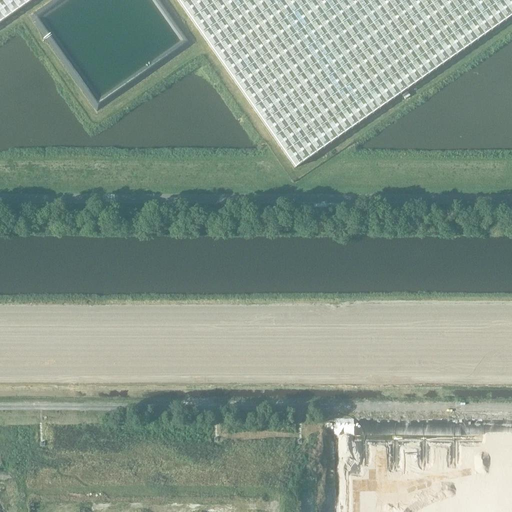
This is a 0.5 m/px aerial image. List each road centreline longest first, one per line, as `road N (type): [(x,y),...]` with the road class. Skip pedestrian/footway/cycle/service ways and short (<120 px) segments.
road 1 (unclassified): [(0,198),(511,199)]
road 2 (track): [(511,406),(0,406)]
